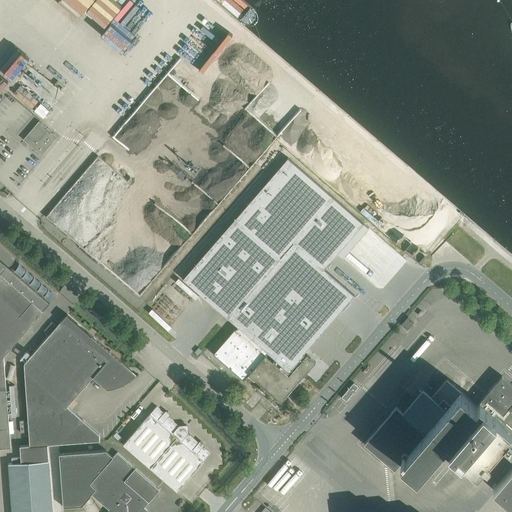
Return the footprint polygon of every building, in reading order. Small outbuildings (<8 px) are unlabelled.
[(120,69),(146,34),(128,21),(118,18),(93,0),(60,0),(60,2),(54,0),(53,0),(38,0),(36,3),(53,16),(52,20),(72,25),(70,33),(75,36),(88,47),(101,31),(109,33),(106,44),(109,47),(102,56),(120,69)] [(230,48),(199,25),(208,13),(200,7),(181,33),(184,36),(179,43),(217,71),(229,54),(227,53),(230,48)] [(22,57),(5,70),(13,81),(30,68),(22,57)] [(39,120),(23,139),(41,154),(57,136),(39,120)] [(94,155),(43,216),(84,250),(135,189),(94,155)] [(364,223),(356,217),(288,157),(183,278),(238,326),(236,329),(236,328),(214,353),(244,379),(249,374),(281,402),(316,362),(305,352),(354,295),(364,304),(384,281),(376,274),(374,272),(354,295),(324,268),(364,223)] [(0,447),(11,447),(6,389),(4,356),(41,314),(44,311),(50,303),(49,303),(7,266),(0,259),(0,447)] [(61,321),(24,363),(30,445),(30,446),(48,444),(90,441),(100,440),(100,434),(72,410),(68,406),(74,399),(94,376),(108,388),(113,387),(118,386),(123,384),(127,381),(132,378),(133,378),(134,377),(135,376),(136,375),(136,374),(122,361),(67,314),(61,321)] [(409,316),(402,324),(407,329),(414,321),(409,316)] [(56,324),(52,321),(44,331),(48,334),(56,324)] [(511,428),(505,422),(511,414),(511,383),(502,375),(477,404),(461,391),(447,379),(431,397),(423,390),(404,413),(396,406),(364,443),(395,469),(401,462),(417,476),(446,443),(492,482),(511,498),(511,428)] [(150,467),(187,425),(180,426),(157,406),(124,444),(150,467)] [(187,425),(150,467),(177,491),(210,452),(188,433),(187,425)] [(13,463),(9,463),(12,511),(52,511),(48,444),(30,446),(30,445),(21,446),(21,457),(12,458),(13,463)] [(117,452),(113,456),(106,449),(59,453),(63,506),(82,505),(91,494),(110,510),(107,511),(149,511),(145,507),(160,489),(117,452)]
